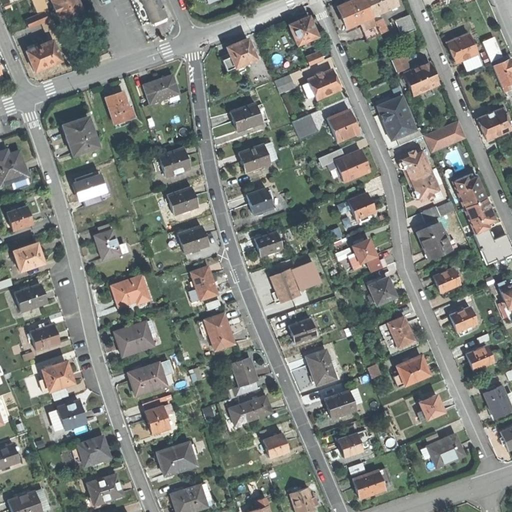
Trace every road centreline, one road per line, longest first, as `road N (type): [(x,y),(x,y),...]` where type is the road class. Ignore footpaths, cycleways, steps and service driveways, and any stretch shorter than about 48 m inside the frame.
road 1 (residential): [(316,0),(391,184),(406,272),(492,480)]
road 2 (residential): [(340,511),(227,235),(193,41)]
road 3 (residential): [(151,511),(104,382),(72,235),(27,100)]
road 4 (residential): [(511,229),(414,0)]
road 5 (residential): [(27,100),(193,41)]
